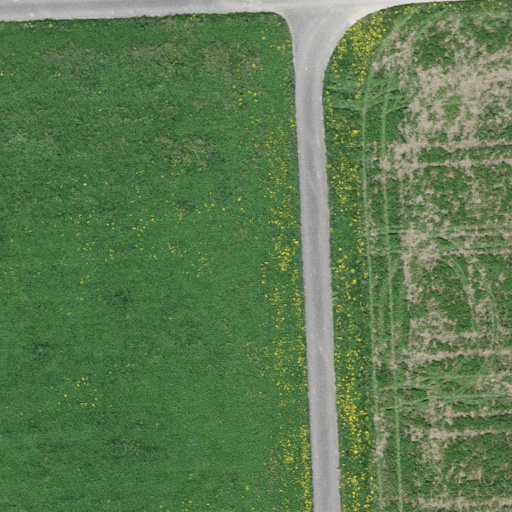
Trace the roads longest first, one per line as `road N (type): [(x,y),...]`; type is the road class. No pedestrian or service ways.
road 1 (track): [(323,0),(340,511)]
road 2 (track): [(0,11),(262,0)]
